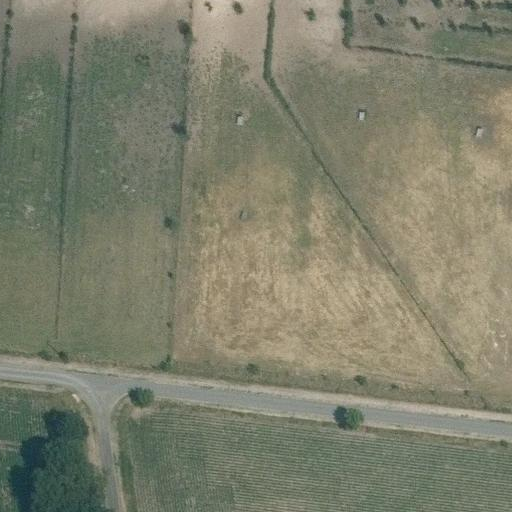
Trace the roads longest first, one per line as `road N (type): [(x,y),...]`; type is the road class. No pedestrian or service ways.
road 1 (unclassified): [(103,393),(511,435)]
road 2 (unclassified): [(103,393),(119,511)]
